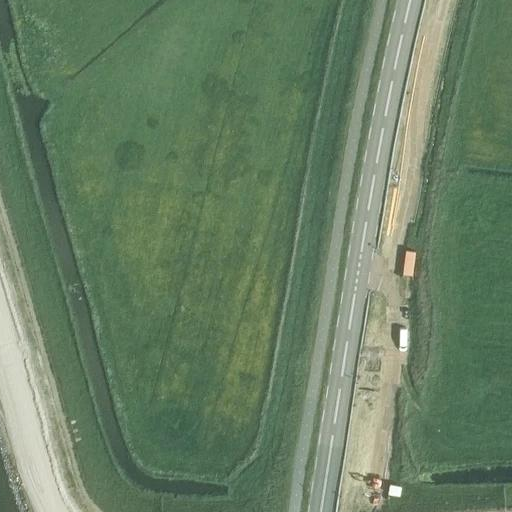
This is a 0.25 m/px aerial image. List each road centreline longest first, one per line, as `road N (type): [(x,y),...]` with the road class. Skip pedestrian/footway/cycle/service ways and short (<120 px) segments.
road 1 (secondary): [(322,511),(390,85),(411,0)]
road 2 (track): [(421,390),(399,344),(391,291),(360,274)]
